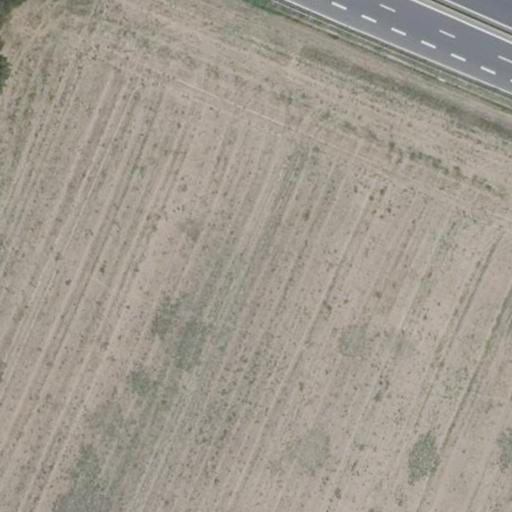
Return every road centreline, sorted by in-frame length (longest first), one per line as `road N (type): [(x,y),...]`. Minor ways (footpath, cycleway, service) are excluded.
road 1 (track): [(511,119),(230,0)]
road 2 (trunk): [(368,0),(511,62)]
